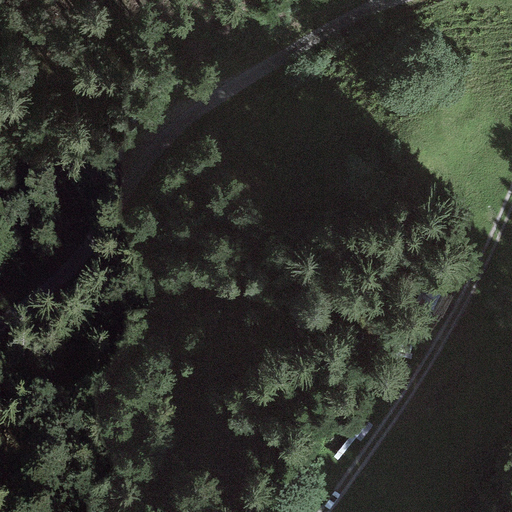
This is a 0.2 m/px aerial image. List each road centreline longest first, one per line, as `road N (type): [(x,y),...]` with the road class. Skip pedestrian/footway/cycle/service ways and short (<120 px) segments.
road 1 (track): [(381,0),(348,11),(187,110),(67,270),(0,325)]
road 2 (track): [(324,511),(448,312),(511,184)]
